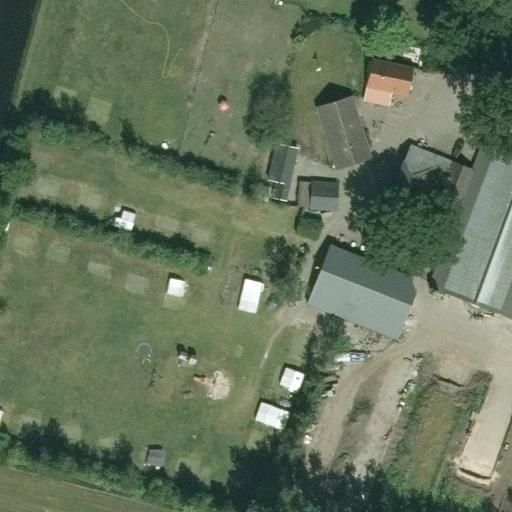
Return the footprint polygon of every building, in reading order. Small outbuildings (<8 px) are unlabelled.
[(407,97),(413,68),(373,59),(367,87),(391,92),(391,93),(407,97)] [(335,169),(371,158),(352,97),(316,108),(335,169)] [(411,146),(387,210),(451,234),(431,287),(511,317),(511,153),(484,143),(463,135),(453,161),(411,146)] [(284,200),(294,155),(296,148),(276,143),(267,180),(276,182),(272,198),(284,200)] [(49,181),(42,201),(58,206),(65,186),(49,181)] [(309,209),(325,209),(335,209),(337,183),(311,181),(309,209)] [(104,217),(105,196),(84,195),(82,215),(104,217)] [(34,241),(37,231),(17,225),(14,235),(34,241)] [(59,235),(51,255),(69,262),(77,241),(59,235)] [(307,305),(333,315),(397,340),(415,292),(410,277),(330,245),(307,305)] [(292,374),(301,378),(309,361),(300,357),(292,374)] [(194,486),(200,466),(184,461),(179,482),(194,486)]
